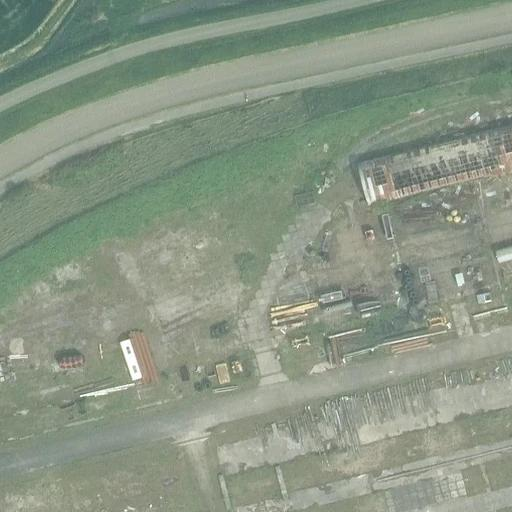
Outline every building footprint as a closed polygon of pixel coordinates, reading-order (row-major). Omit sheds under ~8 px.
[(368,204),(511,168),(511,125),(358,164),(368,204)] [(376,258),(387,255),(383,238),(372,241),(376,258)] [(388,260),(360,266),(362,277),(390,271),(388,260)] [(205,346),(210,379),(222,377),(218,345),(205,346)] [(127,380),(105,385),(108,395),(130,390),(127,380)] [(171,435),(92,451),(100,492),(179,476),(171,435)]
